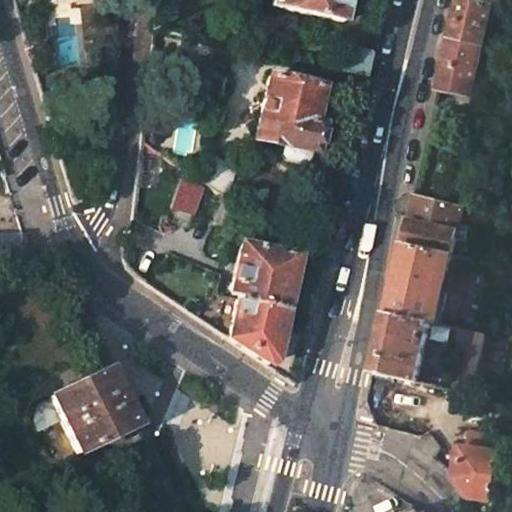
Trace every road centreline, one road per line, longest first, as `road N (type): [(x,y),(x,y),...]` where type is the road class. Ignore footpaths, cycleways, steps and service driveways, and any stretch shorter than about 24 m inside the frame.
road 1 (primary): [(338,434),(372,293),(392,122)]
road 2 (primary): [(392,122),(350,283),(301,414)]
road 3 (unclassified): [(74,259),(125,303),(301,414)]
road 4 (residential): [(131,0),(124,131),(100,220),(74,259)]
road 5 (unclassified): [(74,259),(0,11)]
road 6 (residential): [(338,434),(394,457),(450,511)]
road 7 (primary): [(421,0),(392,122)]
